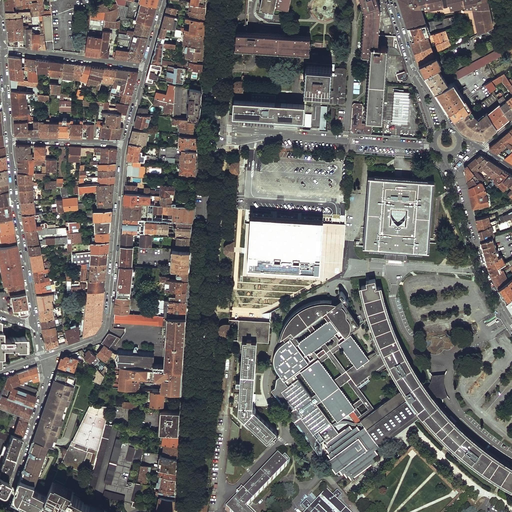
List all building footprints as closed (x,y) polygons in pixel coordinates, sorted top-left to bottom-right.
[(4,0),(5,5),(6,11),(11,10),(11,4),(14,3),(14,4),(16,4),(15,3),(14,0),(4,0)] [(35,0),(28,3),(29,9),(31,9),(38,9),(36,0),(35,0)] [(115,0),(117,3),(118,6),(120,6),(119,15),(126,17),(129,7),(126,6),(126,0),(115,0)] [(261,0),(260,6),(274,9),(274,6),(287,9),(289,0),(261,0)] [(379,44),(379,34),(381,9),(377,0),(362,0),(365,11),(363,52),(371,53),(371,44),(379,44)] [(399,0),(403,10),(408,26),(425,22),(422,13),(421,13),(419,7),(434,7),(442,5),(441,4),(443,3),(443,5),(447,4),(447,3),(448,2),(449,7),(464,6),(465,7),(472,8),(474,8),(475,13),(474,13),(478,34),(480,33),(492,27),(491,23),(493,23),(489,6),(487,7),(487,4),(488,3),(487,0),(399,0)] [(191,1),(190,8),(188,8),(188,10),(192,10),(206,12),(206,8),(206,4),(192,1),(191,1)] [(97,5),(99,11),(105,11),(110,11),(108,8),(106,2),(97,5)] [(142,3),(137,20),(138,20),(152,24),(154,16),(157,6),(142,3)] [(105,11),(104,19),(104,26),(115,27),(118,6),(110,11),(105,11)] [(166,10),(166,13),(176,15),(178,8),(167,6),(166,10)] [(192,10),(190,18),(205,20),(205,16),(206,12),(192,10)] [(91,11),(90,17),(104,19),(105,11),(99,11),(91,11)] [(164,20),(162,26),(168,28),(172,29),(173,25),(172,25),(174,20),(178,21),(179,17),(165,14),(164,20)] [(6,23),(7,28),(22,27),(26,27),(32,27),(32,15),(25,16),(22,16),(6,17),(6,23)] [(42,15),(43,20),(45,35),(46,40),(53,40),(51,15),(43,15),(42,15)] [(456,16),(425,22),(408,26),(411,35),(412,40),(427,35),(432,34),(445,30),(458,25),(456,16)] [(191,21),(190,29),(185,29),(184,31),(185,31),(204,34),(205,27),(205,20),(190,18),(186,17),(186,20),(191,21)] [(138,20),(134,31),(130,30),(130,32),(119,30),(118,32),(130,34),(148,37),(150,30),(152,24),(138,20)] [(32,27),(32,47),(36,48),(40,48),(40,34),(39,26),(32,27)] [(160,34),(158,41),(164,42),(168,28),(162,26),(160,34)] [(7,36),(8,43),(9,43),(10,44),(23,46),(22,27),(7,28),(7,36)] [(445,30),(432,34),(436,44),(449,39),(445,30)] [(102,39),(100,56),(103,56),(108,57),(109,51),(107,51),(109,32),(103,31),(102,37),(102,39)] [(189,35),(188,43),(184,42),(183,45),(186,45),(203,47),(204,41),(204,34),(185,31),(185,35),(189,35)] [(253,47),(309,51),(310,36),(247,32),(244,31),(237,31),(236,46),(253,47)] [(478,34),(463,41),(457,44),(443,51),(448,56),(447,59),(449,62),(489,43),(486,36),(485,35),(483,35),(483,37),(480,33),(478,34)] [(132,36),(129,50),(116,49),(115,52),(115,58),(120,58),(133,60),(140,61),(141,61),(145,49),(148,37),(130,34),(129,36),(132,36)] [(386,45),(386,54),(402,55),(396,35),(379,34),(379,44),(386,45)] [(85,50),(85,54),(87,54),(100,56),(102,37),(88,35),(86,45),(85,50)] [(413,47),(414,52),(430,46),(427,35),(412,40),(411,40),(413,47)] [(451,44),(449,39),(436,44),(438,50),(451,44)] [(164,42),(158,41),(155,51),(152,63),(162,64),(168,65),(173,66),(173,63),(176,43),(164,42)] [(371,44),(371,53),(370,63),(367,118),(382,119),(384,84),(386,54),(386,45),(379,44),(371,44)] [(186,45),(185,51),(186,51),(186,57),(191,58),(191,59),(196,60),(196,62),(202,63),(203,55),(203,47),(186,45)] [(434,56),(430,46),(414,52),(417,59),(419,64),(420,64),(434,56)] [(500,48),(454,72),(458,79),(487,63),(504,54),(500,48)] [(434,56),(420,64),(423,70),(425,75),(438,68),(440,67),(439,63),(438,63),(436,55),(434,56)] [(9,61),(10,66),(21,68),(21,57),(20,57),(9,56),(9,61)] [(25,58),(25,68),(29,69),(37,70),(36,59),(30,58),(25,58)] [(36,59),(37,70),(46,71),(46,74),(49,74),(49,73),(48,60),(42,60),(36,59)] [(48,60),(49,73),(62,75),(64,62),(57,62),(48,60)] [(189,61),(188,68),(202,71),(202,66),(202,63),(196,62),(189,61)] [(64,62),(62,75),(61,80),(63,80),(63,78),(73,79),(73,78),(75,64),(69,63),(64,62)] [(149,72),(147,80),(153,82),(154,77),(157,78),(159,74),(157,73),(158,68),(161,69),(162,64),(152,63),(149,72)] [(458,79),(448,84),(436,91),(435,91),(445,104),(450,111),(465,100),(481,87),(485,85),(489,82),(491,81),(496,78),(487,63),(458,79)] [(75,64),(73,78),(81,79),(85,65),(80,64),(75,64)] [(85,65),(81,79),(81,80),(88,82),(92,66),(88,65),(85,65)] [(168,65),(167,81),(183,83),(183,78),(181,78),(181,72),(184,72),(184,68),(182,68),(173,66),(168,65)] [(331,66),(307,65),(306,74),(305,90),(329,92),(331,66)] [(10,72),(11,78),(22,80),(21,68),(10,66),(10,72)] [(92,66),(88,82),(88,83),(90,84),(91,80),(98,82),(97,87),(100,87),(102,79),(104,67),(98,67),(92,66)] [(104,67),(102,79),(112,81),(115,69),(109,68),(104,67)] [(438,68),(425,75),(430,83),(436,91),(448,84),(438,68)] [(29,69),(29,80),(37,81),(37,70),(29,69)] [(115,69),(112,81),(110,90),(114,91),(116,81),(122,82),(120,92),(123,93),(124,92),(129,71),(122,70),(115,69)] [(129,71),(124,92),(132,94),(135,85),(138,72),(129,71)] [(398,80),(404,81),(406,80),(408,78),(409,76),(409,75),(408,72),(405,73),(404,72),(396,74),(398,80)] [(511,95),(507,100),(511,106),(511,85),(509,81),(504,73),(496,78),(491,81),(493,83),(494,85),(502,79),(511,93),(511,91),(511,95)] [(244,74),(242,74),(242,81),(238,80),(235,81),(234,83),(233,85),(233,88),(234,89),(236,91),(238,92),(241,92),(243,92),(244,74)] [(11,84),(12,90),(18,91),(18,85),(35,87),(35,90),(32,89),(32,92),(36,93),(38,93),(37,81),(29,80),(22,80),(11,78),(11,84)] [(50,82),(50,93),(60,94),(60,93),(61,83),(50,82)] [(489,82),(485,85),(490,91),(493,89),(490,84),(489,82)] [(156,92),(155,98),(174,103),(176,85),(169,84),(167,94),(163,94),(156,92)] [(176,85),(174,103),(174,109),(173,117),(180,118),(182,86),(176,85)] [(78,89),(75,98),(84,99),(86,92),(78,89)] [(233,115),(303,119),(304,103),(276,101),(274,101),(270,101),(270,96),(269,94),(267,91),(265,90),(252,89),(251,90),(249,92),(249,100),(240,99),(234,99),(233,115)] [(13,102),(14,114),(28,113),(31,113),(31,111),(29,111),(29,108),(31,108),(31,105),(28,106),(27,101),(30,101),(30,95),(34,96),(34,95),(35,95),(36,93),(32,92),(18,91),(12,90),(13,102)] [(274,101),(276,101),(276,99),(277,91),(275,91),(265,90),(267,91),(269,94),(270,96),(270,101),(274,101)] [(190,91),(188,118),(196,119),(199,120),(200,104),(200,92),(190,91)] [(409,93),(394,91),(392,122),(407,123),(409,93)] [(124,92),(121,103),(130,104),(131,99),(132,94),(124,92)] [(500,92),(497,95),(501,103),(509,118),(511,115),(511,106),(507,100),(505,98),(501,92),(500,92)] [(155,98),(153,104),(156,105),(159,106),(160,104),(164,106),(163,112),(163,114),(170,115),(172,109),(174,109),(174,103),(155,98)] [(84,99),(84,104),(99,106),(98,111),(103,111),(104,101),(100,100),(97,100),(84,99)] [(59,100),(59,110),(71,111),(71,100),(59,100)] [(449,112),(454,120),(471,109),(465,100),(450,111),(449,112)] [(108,108),(108,112),(122,114),(127,114),(128,109),(130,104),(121,103),(119,103),(117,109),(108,108)] [(363,105),(361,103),(354,103),(353,104),(352,125),(353,126),(353,129),(355,132),(358,131),(358,133),(371,134),(372,132),(372,126),(374,125),(373,123),(362,122),(363,105)] [(486,111),(481,103),(478,105),(480,108),(481,108),(484,112),(486,111)] [(501,103),(488,113),(497,128),(503,123),(509,118),(501,103)] [(97,121),(97,123),(120,125),(122,114),(108,112),(103,111),(103,114),(107,115),(106,121),(97,121)] [(486,111),(484,112),(487,116),(480,122),(483,125),(480,128),(466,113),(455,120),(460,128),(467,133),(473,136),(479,138),(484,139),(491,133),(497,128),(488,113),(486,111)] [(14,118),(14,122),(29,121),(33,120),(32,117),(28,117),(28,113),(14,114),(14,118)] [(136,122),(134,129),(141,130),(142,127),(145,125),(146,126),(148,125),(151,115),(147,115),(138,114),(136,122)] [(181,122),(180,134),(193,136),(194,131),(194,124),(196,124),(196,119),(188,118),(180,118),(173,117),(172,117),(172,120),(173,122),(181,122)] [(39,120),(40,136),(45,136),(50,136),(49,121),(49,118),(46,118),(46,121),(42,121),(42,118),(39,118),(39,120)] [(70,122),(70,137),(77,137),(83,137),(83,126),(83,123),(86,123),(86,122),(86,120),(82,119),(80,119),(80,122),(73,122),(74,119),(71,119),(70,122)] [(15,128),(15,135),(30,135),(40,136),(39,120),(33,120),(34,127),(28,128),(28,122),(29,122),(29,121),(14,122),(15,128)] [(83,123),(83,126),(88,127),(87,137),(90,137),(94,137),(95,121),(91,120),(91,123),(88,123),(88,122),(86,122),(86,123),(83,123)] [(49,121),(50,136),(54,136),(59,136),(59,122),(49,121)] [(59,122),(59,136),(64,136),(70,137),(70,122),(59,122)] [(103,125),(101,135),(99,135),(99,138),(120,138),(122,132),(124,126),(120,125),(97,123),(96,123),(95,125),(101,126),(101,125),(103,125)] [(132,136),(130,143),(144,144),(145,144),(148,134),(151,134),(151,131),(141,130),(134,129),(132,136)] [(502,156),(504,158),(511,151),(511,145),(509,142),(511,140),(511,134),(509,131),(505,135),(500,139),(508,145),(499,154),(502,156)] [(180,134),(179,147),(182,147),(197,149),(197,143),(198,136),(193,136),(180,134)] [(489,148),(499,154),(508,145),(500,139),(495,143),(489,148)] [(129,150),(128,160),(141,160),(149,161),(149,155),(143,155),(143,156),(140,156),(139,154),(139,153),(141,153),(141,152),(140,151),(140,148),(144,148),(144,144),(130,143),(129,150)] [(17,151),(17,157),(29,157),(30,145),(16,144),(17,151)] [(35,145),(34,156),(33,156),(33,157),(43,158),(46,158),(46,146),(41,145),(35,145)] [(69,147),(69,161),(80,161),(81,156),(81,147),(75,147),(69,147)] [(181,151),(180,163),(196,164),(196,155),(197,149),(182,147),(182,151),(181,151)] [(95,148),(95,152),(98,152),(98,154),(101,155),(101,162),(95,162),(95,164),(100,164),(116,163),(117,156),(117,149),(95,148)] [(207,511),(210,495),(208,495),(228,336),(229,336),(229,324),(230,311),(231,302),(231,289),(233,289),(234,284),(232,284),(233,258),(234,258),(235,240),(234,240),(236,210),(240,148),(239,148),(238,161),(234,161),(232,162),(230,164),(230,167),(230,170),(232,171),(234,172),(238,173),(233,243),(229,243),(227,243),(225,245),(224,246),(224,249),(224,251),(225,252),(227,254),(229,255),(232,255),(228,311),(228,322),(224,322),(222,323),(220,325),(219,328),(220,331),(221,334),(228,335),(207,503),(202,503),(201,503),(199,505),(198,507),(198,510),(200,511),(207,511)] [(478,157),(477,158),(482,165),(489,159),(485,157),(481,155),(480,156),(478,157)] [(18,164),(18,172),(32,172),(33,172),(34,164),(42,164),(43,158),(33,157),(29,157),(17,157),(18,164)] [(46,158),(45,170),(57,171),(57,159),(46,158)] [(477,158),(469,165),(476,175),(477,178),(479,180),(480,182),(485,179),(487,178),(489,176),(488,175),(487,176),(486,176),(484,177),(484,179),(477,170),(482,165),(477,158)] [(493,162),(489,159),(482,165),(490,175),(491,175),(494,171),(498,165),(493,162)] [(127,167),(126,176),(144,177),(145,166),(141,166),(141,160),(128,160),(127,167)] [(180,163),(179,173),(195,174),(196,164),(180,163)] [(466,174),(468,180),(476,175),(469,165),(465,168),(465,170),(466,174)] [(500,167),(498,165),(494,171),(491,175),(494,179),(504,169),(500,167)] [(98,170),(98,177),(115,176),(116,173),(116,169),(100,170),(98,170)] [(507,171),(504,169),(494,179),(493,180),(489,184),(486,187),(488,189),(495,181),(505,190),(507,187),(508,186),(506,184),(503,181),(510,174),(507,171)] [(19,177),(19,182),(32,181),(32,172),(18,172),(19,177)] [(35,172),(35,177),(43,177),(43,181),(45,181),(45,173),(35,172)] [(511,174),(510,174),(503,181),(506,184),(507,182),(510,184),(511,182),(511,174)] [(468,183),(469,187),(476,182),(475,180),(477,178),(476,175),(468,180),(468,183)] [(92,177),(93,181),(102,181),(102,184),(114,183),(115,179),(115,176),(98,177),(92,177)] [(402,250),(407,251),(429,252),(433,183),(415,182),(370,179),(369,205),(366,248),(387,249),(392,250),(402,250)] [(470,190),(471,194),(484,188),(483,186),(481,187),(479,183),(480,182),(479,180),(476,182),(469,187),(470,190)] [(74,186),(75,193),(83,193),(83,190),(96,189),(98,209),(112,208),(113,196),(114,183),(102,184),(79,185),(74,186)] [(149,187),(144,187),(143,194),(149,194),(156,195),(172,196),(173,196),(173,192),(174,192),(174,185),(161,184),(160,189),(155,188),(155,190),(149,189),(149,187)] [(62,198),(64,211),(79,210),(86,210),(85,203),(78,203),(78,197),(69,198),(67,186),(63,187),(61,187),(62,198)] [(20,196),(21,202),(34,201),(33,188),(20,189),(20,196)] [(473,203),(473,207),(489,204),(488,199),(487,199),(486,196),(489,193),(484,188),(471,194),(473,203)] [(125,198),(125,203),(139,203),(139,196),(143,197),(143,194),(132,193),(125,193),(125,198)] [(156,195),(155,202),(157,202),(157,199),(161,199),(160,205),(175,206),(175,203),(172,203),(172,196),(156,195)] [(22,208),(23,214),(36,213),(34,201),(21,202),(22,208)] [(0,220),(11,218),(10,211),(8,203),(3,204),(0,204),(0,220)] [(124,211),(123,218),(148,219),(148,204),(139,203),(125,203),(124,211)] [(155,205),(148,204),(148,219),(158,220),(192,222),(193,207),(186,206),(175,206),(160,205),(155,205)] [(94,209),(95,220),(111,219),(112,213),(112,208),(98,209),(94,209)] [(64,211),(65,222),(79,221),(79,210),(64,211)] [(511,212),(510,215),(509,214),(504,216),(503,215),(500,217),(502,222),(511,218),(511,217),(511,212)] [(24,222),(25,230),(49,228),(48,224),(46,222),(41,223),(42,225),(36,225),(35,216),(42,216),(42,213),(36,213),(23,214),(24,222)] [(296,262),(296,269),(320,271),(321,256),(323,220),(301,219),(274,217),(251,216),(249,250),(248,266),(275,268),(275,261),(282,261),(290,262),(296,262)] [(476,221),(479,230),(497,224),(496,221),(492,222),(493,223),(491,224),(489,216),(476,219),(476,221)] [(0,233),(13,231),(12,225),(11,218),(0,220),(0,233)] [(123,227),(122,233),(133,233),(141,234),(151,235),(157,235),(158,220),(148,219),(123,218),(123,227)] [(95,220),(95,231),(110,230),(111,224),(111,219),(95,220)] [(192,229),(192,222),(158,220),(157,235),(177,236),(191,237),(192,229)] [(65,222),(66,225),(69,225),(70,230),(66,230),(67,233),(80,232),(79,221),(65,222)] [(497,224),(479,230),(480,235),(481,240),(493,236),(490,228),(497,225),(497,224)] [(27,237),(28,245),(39,244),(38,235),(64,233),(64,237),(46,238),(46,244),(67,243),(68,242),(68,238),(67,233),(66,230),(66,227),(49,228),(25,230),(27,237)] [(0,245),(15,243),(14,237),(13,231),(0,233),(0,238),(1,242),(0,241),(0,245)] [(67,233),(68,238),(71,238),(71,242),(75,242),(81,242),(80,232),(67,233)] [(132,246),(133,233),(122,233),(122,240),(121,245),(132,246)] [(151,235),(141,234),(140,247),(150,247),(151,235)] [(191,237),(177,236),(176,249),(190,249),(191,244),(191,237)] [(486,257),(487,263),(489,262),(499,258),(497,253),(499,252),(498,250),(497,250),(493,236),(481,240),(483,245),(486,257)] [(92,241),(91,252),(108,251),(109,246),(109,240),(93,241),(92,241)] [(18,262),(15,243),(0,245),(0,273),(2,284),(6,284),(22,281),(18,262)] [(29,250),(30,255),(41,253),(40,244),(39,244),(28,245),(29,250)] [(121,255),(120,265),(132,266),(133,246),(132,246),(121,245),(121,255)] [(175,249),(174,268),(189,269),(190,260),(190,249),(176,249),(175,249)] [(392,250),(387,249),(387,259),(406,260),(407,251),(402,250),(392,250)] [(91,252),(90,263),(107,262),(108,257),(108,251),(91,252)] [(31,263),(33,271),(44,269),(41,253),(30,255),(31,263)] [(490,269),(492,275),(502,270),(500,267),(506,264),(505,263),(502,256),(499,258),(489,262),(487,263),(490,269)] [(275,261),(275,268),(296,269),(296,262),(290,262),(282,261),(275,261)] [(119,273),(118,280),(132,281),(133,266),(132,266),(120,265),(119,273)] [(90,268),(88,280),(105,279),(106,274),(106,267),(90,268)] [(171,268),(171,272),(176,273),(176,277),(188,277),(189,269),(174,268),(171,268)] [(34,277),(35,283),(49,281),(48,277),(44,277),(43,273),(48,272),(47,269),(44,269),(33,271),(34,277)] [(508,281),(507,280),(502,270),(492,275),(495,282),(498,288),(508,281)] [(160,275),(160,283),(165,284),(165,289),(176,290),(188,291),(188,284),(188,277),(176,277),(176,278),(178,279),(177,280),(169,279),(169,276),(166,276),(166,275),(160,275)] [(366,280),(367,285),(362,286),(368,312),(377,336),(382,349),(380,350),(379,351),(372,356),(369,358),(361,365),(342,341),(341,341),(343,344),(340,347),(336,342),(335,343),(340,351),(333,356),(328,348),(320,338),(315,341),(323,351),(329,359),(321,364),(324,368),(331,363),(345,381),(338,386),(322,398),(327,404),(343,394),(351,389),(359,401),(352,406),(355,409),(362,404),(368,412),(360,417),(358,414),(356,415),(367,430),(362,434),(375,449),(380,445),(383,442),(385,445),(394,438),(393,436),(392,435),(395,433),(416,416),(420,414),(423,417),(429,424),(430,423),(455,448),(482,470),(500,481),(511,487),(511,468),(510,467),(511,465),(497,456),(496,458),(467,435),(434,400),(432,398),(429,393),(425,388),(396,338),(380,286),(375,287),(375,284),(376,284),(375,278),(368,280),(366,280)] [(511,278),(508,281),(498,288),(502,294),(506,301),(511,297),(511,285),(510,283),(511,281),(511,278)] [(88,280),(87,291),(104,290),(105,285),(105,279),(88,280)] [(0,291),(0,296),(9,295),(24,292),(23,286),(22,281),(6,284),(8,292),(4,293),(3,291),(0,291)] [(36,289),(37,294),(54,293),(56,293),(56,291),(51,291),(50,289),(46,289),(46,284),(49,284),(49,281),(35,283),(36,289)] [(71,286),(71,292),(84,291),(85,284),(80,284),(79,286),(71,286)] [(362,286),(360,286),(366,313),(368,318),(375,337),(380,350),(382,349),(377,336),(368,312),(362,286)] [(382,286),(380,286),(396,338),(425,388),(427,387),(398,337),(382,286)] [(87,291),(83,337),(91,334),(95,333),(101,323),(104,290),(87,291)] [(176,290),(176,297),(169,296),(169,300),(187,301),(187,296),(188,291),(176,290)] [(359,324),(345,304),(346,304),(348,303),(348,302),(348,301),(347,299),(342,292),(341,291),(340,292),(339,292),(338,294),(338,295),(341,300),(332,306),(331,305),(331,304),(332,300),(329,300),(326,300),(321,300),(317,300),(313,301),(309,303),(304,305),(301,306),(299,308),(295,311),(292,313),(290,316),(287,320),(285,323),(283,327),(281,331),(280,335),(279,340),(282,337),(283,339),(284,340),(287,341),(288,339),(293,335),(298,341),(309,333),(315,341),(320,338),(314,330),(325,322),(331,329),(332,329),(340,339),(341,341),(342,341),(349,336),(347,334),(354,329),(359,324)] [(9,295),(12,309),(18,308),(19,314),(27,313),(25,302),(24,292),(9,295)] [(38,302),(39,309),(52,308),(51,299),(54,299),(54,293),(37,294),(38,302)] [(115,305),(114,313),(128,313),(129,297),(116,296),(115,305)] [(165,299),(164,310),(169,311),(168,316),(186,316),(186,313),(186,309),(187,301),(169,300),(165,299)] [(40,315),(41,321),(57,319),(57,316),(54,316),(53,310),(55,310),(55,307),(52,308),(39,309),(40,315)] [(128,313),(114,313),(113,322),(162,325),(163,315),(128,313)] [(168,316),(165,365),(158,365),(159,356),(154,356),(153,368),(181,370),(182,370),(183,367),(184,341),(186,316),(168,316)] [(42,325),(42,328),(56,326),(55,322),(59,321),(59,318),(57,319),(41,321),(42,325)] [(240,415),(268,442),(278,432),(256,412),(255,407),(253,405),(258,350),(259,341),(271,342),(273,322),(237,319),(235,339),(245,340),(240,415)] [(43,331),(43,334),(57,332),(56,326),(42,328),(43,331)] [(67,330),(68,337),(68,342),(74,340),(79,338),(78,326),(67,330)] [(0,365),(0,366),(0,356),(2,356),(2,348),(10,348),(10,349),(25,349),(25,336),(11,337),(11,339),(2,339),(1,330),(0,329),(0,365)] [(331,329),(320,338),(328,348),(335,343),(336,342),(340,339),(332,329),(331,329)] [(44,338),(45,341),(58,339),(57,332),(43,334),(44,338)] [(109,332),(101,343),(104,345),(108,348),(117,337),(109,332)] [(361,365),(369,358),(367,356),(351,334),(349,336),(342,341),(361,365)] [(287,380),(291,386),(300,380),(304,376),(303,375),(311,369),(310,367),(306,362),(299,353),(304,349),(298,341),(293,335),(288,339),(287,341),(287,344),(282,349),(283,352),(283,356),(283,360),(282,363),(280,366),(286,373),(287,380)] [(45,341),(46,347),(47,348),(49,348),(54,347),(68,342),(68,337),(64,338),(58,339),(45,341)] [(287,380),(286,373),(280,366),(282,363),(283,360),(283,356),(283,352),(282,349),(287,344),(287,341),(284,340),(278,347),(277,349),(276,350),(275,352),(275,354),(274,355),(274,356),(274,358),(274,359),(274,361),(274,363),(274,364),(275,365),(275,367),(276,368),(280,375),(277,378),(275,387),(274,388),(271,390),(289,414),(291,417),(292,418),(294,420),(314,447),(317,444),(320,442),(322,445),(322,448),(322,453),(322,456),(323,459),(325,462),(327,460),(330,457),(327,453),(329,451),(327,449),(343,437),(334,426),(319,437),(305,418),(321,408),(314,399),(300,410),(286,391),(291,386),(287,380)] [(299,353),(306,362),(310,360),(315,356),(323,351),(315,341),(304,349),(299,353)] [(104,345),(97,355),(105,361),(111,354),(115,358),(118,354),(115,354),(108,348),(104,345)] [(79,351),(90,362),(96,356),(89,349),(87,352),(88,353),(86,355),(82,350),(79,351)] [(118,354),(115,358),(119,366),(121,366),(153,368),(154,356),(118,353),(118,354)] [(60,363),(58,369),(69,373),(70,369),(74,371),(78,359),(67,355),(65,356),(62,357),(60,363)] [(320,363),(315,356),(310,360),(314,365),(310,367),(311,369),(320,363)] [(303,375),(304,376),(307,381),(306,382),(308,384),(309,386),(309,387),(311,388),(310,389),(312,390),(312,391),(314,392),(313,392),(315,394),(316,396),(316,397),(318,397),(319,396),(320,399),(322,398),(338,386),(324,368),(321,364),(320,363),(311,369),(303,375)] [(28,368),(31,378),(32,382),(40,380),(39,375),(37,365),(28,368)] [(121,366),(119,388),(138,389),(139,377),(139,375),(163,376),(163,379),(162,391),(164,391),(180,392),(181,382),(181,370),(153,368),(121,366)] [(16,373),(19,383),(23,384),(24,381),(25,381),(28,380),(29,378),(31,378),(28,368),(16,373)] [(69,373),(58,369),(53,383),(39,423),(35,435),(34,438),(49,443),(51,444),(52,441),(54,437),(56,432),(58,433),(62,423),(59,422),(61,416),(66,403),(68,397),(71,398),(74,388),(71,387),(73,382),(76,375),(69,373)] [(6,376),(0,393),(0,407),(20,415),(28,418),(32,405),(35,396),(11,388),(12,386),(19,383),(16,373),(10,375),(6,376)] [(427,387),(425,388),(429,393),(432,398),(434,397),(439,396),(443,398),(448,396),(444,384),(446,373),(432,375),(430,383),(427,387)] [(300,410),(314,399),(300,380),(291,386),(286,391),(300,410)] [(152,390),(151,405),(163,405),(164,391),(162,391),(152,390)] [(341,426),(356,415),(358,414),(355,409),(352,406),(343,394),(327,404),(325,405),(327,408),(326,410),(328,411),(328,412),(329,413),(330,414),(330,415),(332,416),(332,417),(333,418),(333,419),(335,420),(334,421),(336,422),(337,423),(338,422),(341,426)] [(458,422),(434,397),(432,398),(434,400),(467,435),(496,458),(497,456),(468,433),(458,422)] [(90,404),(67,449),(69,450),(65,465),(80,471),(86,451),(85,451),(86,448),(87,446),(91,447),(94,448),(92,453),(89,463),(92,464),(94,465),(105,423),(110,406),(90,404)] [(334,426),(321,408),(305,418),(319,437),(334,426)] [(162,410),(161,432),(163,432),(178,433),(179,422),(180,411),(162,410)] [(420,414),(416,416),(395,433),(392,435),(393,436),(420,414)] [(20,415),(13,434),(21,437),(24,429),(28,418),(20,415)] [(105,423),(94,465),(87,492),(93,494),(111,425),(105,423)] [(481,472),(499,483),(503,485),(511,490),(511,489),(511,487),(500,481),(482,470),(455,448),(430,423),(429,424),(453,449),(481,472)] [(119,427),(104,482),(106,483),(102,497),(132,504),(133,501),(138,503),(140,494),(142,484),(127,481),(132,461),(141,463),(144,449),(136,447),(137,444),(122,440),(124,430),(125,428),(119,427)] [(13,434),(0,429),(0,436),(8,439),(6,445),(3,444),(0,451),(0,462),(0,489),(2,488),(6,479),(9,472),(17,448),(21,437),(13,434)] [(378,453),(375,449),(362,434),(360,430),(355,433),(353,430),(343,437),(327,449),(329,451),(327,453),(330,457),(327,460),(336,472),(340,470),(343,473),(344,472),(347,476),(348,475),(351,479),(376,460),(374,456),(378,453)] [(163,432),(162,444),(177,445),(178,439),(178,433),(163,432)] [(21,477),(15,495),(16,499),(21,501),(25,504),(26,502),(29,503),(28,505),(33,507),(39,511),(44,501),(45,499),(47,493),(33,488),(48,446),(49,443),(34,438),(33,442),(32,445),(34,446),(33,449),(32,449),(31,449),(31,450),(30,450),(30,451),(30,452),(31,453),(32,453),(27,467),(26,467),(25,467),(24,467),(24,468),(24,469),(25,469),(25,470),(26,470),(23,478),(21,477)] [(164,446),(162,455),(177,457),(177,451),(177,445),(162,444),(160,443),(159,443),(158,445),(164,446)] [(461,494),(443,511),(445,511),(463,494),(437,468),(413,444),(364,494),(365,495),(412,447),(435,469),(461,494)] [(67,449),(61,463),(65,465),(69,450),(67,449)] [(163,461),(161,468),(176,471),(176,464),(177,457),(162,455),(160,454),(159,461),(163,461)] [(245,468),(252,463),(246,456),(239,461),(245,468)] [(240,497),(227,510),(228,511),(256,511),(251,506),(287,467),(277,457),(244,492),(242,490),(238,495),(240,497)] [(233,473),(235,459),(228,458),(226,472),(233,473)] [(141,464),(139,472),(146,473),(148,466),(141,464)] [(159,468),(157,475),(160,475),(175,478),(176,473),(176,471),(161,468),(159,468)] [(139,472),(137,480),(141,481),(141,479),(145,480),(146,473),(139,472)] [(157,481),(156,486),(159,487),(158,494),(160,494),(174,497),(174,495),(175,485),(175,478),(160,475),(159,482),(157,481)] [(47,493),(45,499),(67,511),(69,511),(70,510),(73,511),(80,511),(83,502),(84,500),(82,499),(79,498),(73,495),(74,492),(53,481),(51,484),(47,493)] [(308,511),(345,511),(336,503),(340,498),(335,493),(330,498),(327,495),(314,508),(309,504),(305,509),(308,511)] [(160,494),(157,507),(163,508),(173,510),(173,507),(174,497),(160,494)] [(102,511),(83,502),(80,511),(102,511)]
